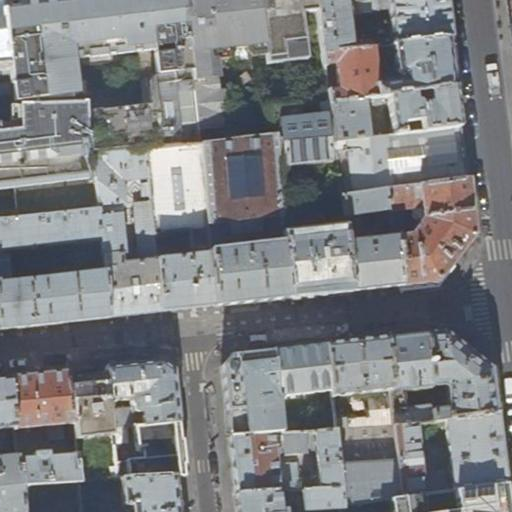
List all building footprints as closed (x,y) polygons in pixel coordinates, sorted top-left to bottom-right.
[(22,217),(97,209),(92,156),(144,151),(199,144),(187,0),(35,0),(33,0),(1,3),(22,217)] [(187,0),(199,144),(274,135),(273,121),(272,110),(263,22),(261,7),(260,0),(187,0)] [(260,0),(261,7),(269,6),(270,21),(263,22),(272,110),(299,107),(321,104),(328,103),(326,93),(323,65),(322,55),(319,25),(301,27),(308,82),(295,84),(288,19),(317,15),(316,6),(315,0),(260,0)] [(359,0),(348,1),(337,3),(327,4),(316,6),(317,15),(319,25),(322,55),(351,51),(347,17),(389,12),(394,46),(447,40),(441,0),(359,0)] [(0,219),(22,217),(1,3),(0,3),(0,219)] [(450,65),(447,40),(394,46),(392,46),(394,63),(393,63),(395,75),(397,76),(398,78),(400,78),(401,78),(401,80),(380,82),(379,83),(378,84),(377,85),(376,86),(372,49),(367,49),(351,51),(322,55),(323,65),(334,64),(338,91),(326,93),(328,103),(364,99),(371,98),(380,97),(389,96),(411,94),(418,93),(453,89),(450,65)] [(456,106),(453,89),(418,93),(419,106),(419,105),(417,104),(414,103),(413,104),(411,94),(389,96),(393,135),(458,127),(456,106)] [(381,105),(380,97),(371,98),(372,106),(381,105)] [(367,138),(364,99),(328,103),(332,143),(367,138)] [(332,143),(328,103),(321,104),(322,116),(299,118),(299,107),(272,110),(273,121),(278,120),(282,168),(334,162),(332,143)] [(462,151),(458,127),(393,135),(367,138),(332,143),(334,162),(337,182),(338,197),(387,190),(465,179),(462,151)] [(274,135),(199,144),(215,307),(252,303),(291,299),(284,233),(283,223),(281,201),(274,135)] [(215,307),(199,144),(144,151),(147,179),(149,203),(151,216),(195,211),(200,255),(156,260),(162,313),(186,310),(215,307)] [(122,182),(147,179),(144,151),(92,156),(97,209),(109,318),(133,316),(162,313),(156,260),(151,216),(149,203),(138,204),(137,262),(122,264),(121,254),(123,254),(119,213),(124,204),(122,182)] [(341,218),(338,197),(337,182),(328,179),(316,204),(341,218)] [(469,208),(465,179),(387,190),(390,214),(419,210),(421,220),(408,236),(397,238),(396,229),(392,230),(400,287),(436,283),(455,258),(473,236),(469,208)] [(390,214),(387,190),(338,197),(341,218),(342,227),(349,292),(375,290),(400,287),(392,230),(391,224),(383,225),(385,239),(362,242),(359,216),(384,213),(385,220),(390,219),(390,214)] [(295,199),(281,201),(283,223),(286,223),(295,214),(294,201),(295,201),(295,199)] [(0,330),(52,325),(109,318),(97,209),(22,217),(0,219),(0,330)] [(342,227),(284,233),(291,299),(319,296),(349,292),(342,227)] [(490,370),(443,332),(425,334),(406,336),(384,338),(390,391),(390,394),(393,427),(417,424),(444,420),(496,414),(492,385),(490,370)] [(355,341),(326,344),(332,398),(390,391),(384,338),(355,341)] [(297,348),(273,350),(278,397),(310,395),(310,400),(318,400),(319,408),(333,407),(332,398),(326,344),(297,348)] [(277,403),(273,350),(231,353),(221,366),(226,412),(246,410),(251,410),(267,408),(278,407),(277,403)] [(105,374),(108,401),(129,400),(130,408),(116,410),(116,427),(131,426),(177,422),(174,394),(172,372),(160,362),(133,365),(105,368),(105,374)] [(33,376),(8,379),(13,429),(46,426),(48,441),(63,440),(62,424),(71,423),(67,377),(66,372),(33,376)] [(85,376),(67,377),(71,423),(72,434),(77,483),(117,481),(113,446),(111,428),(108,401),(105,374),(85,376)] [(0,379),(0,429),(13,429),(8,379),(0,379)] [(371,417),(334,420),(335,430),(341,488),(342,505),(400,496),(393,427),(390,394),(368,397),(371,417)] [(277,403),(278,407),(280,434),(293,433),(292,411),(288,411),(286,403),(277,403)] [(280,434),(278,407),(267,408),(268,418),(256,419),(256,414),(251,414),(251,410),(246,410),(226,412),(229,438),(280,434)] [(319,432),(335,430),(334,420),(333,414),(317,415),(319,432)] [(500,450),(496,414),(444,420),(453,490),(505,484),(500,450)] [(177,422),(131,426),(137,480),(173,478),(183,477),(180,451),(177,422)] [(421,464),(417,424),(393,427),(400,496),(447,491),(444,472),(421,464)] [(341,488),(335,430),(319,432),(293,433),(280,434),(229,438),(232,465),(235,495),(277,492),(283,492),(296,491),(298,491),(296,463),(274,464),(273,456),(315,454),(319,485),(310,486),(310,490),(341,488)] [(34,459),(16,460),(19,484),(77,483),(72,434),(66,434),(69,457),(47,458),(47,454),(34,454),(34,459)] [(127,446),(113,446),(117,481),(119,481),(131,480),(127,446)] [(0,457),(0,511),(21,511),(19,484),(16,460),(16,456),(0,457)] [(176,511),(173,478),(137,480),(131,480),(119,481),(122,506),(124,505),(124,510),(131,510),(131,511),(176,511)] [(400,496),(342,505),(343,511),(508,511),(505,484),(453,490),(447,491),(400,496)] [(296,491),(297,502),(297,511),(343,511),(342,505),(341,488),(310,490),(298,491),(296,491)] [(297,502),(296,491),(283,492),(284,504),(297,502)] [(279,508),(277,492),(235,495),(236,511),(284,511),(284,507),(279,508)]
